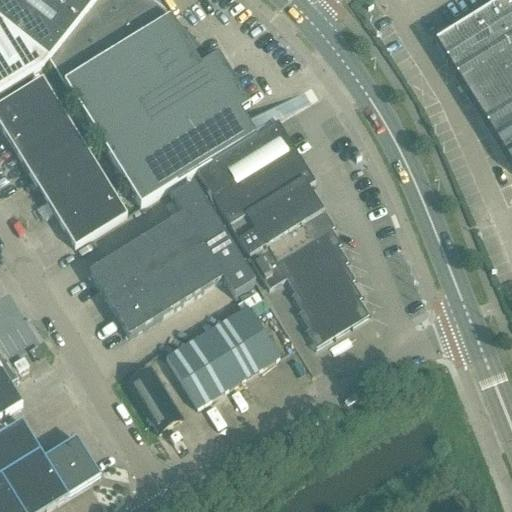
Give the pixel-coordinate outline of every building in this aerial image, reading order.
[(0,0),(0,97),(43,72),(48,64),(99,0),(0,0)] [(140,213),(196,179),(255,142),(240,117),(249,112),(218,61),(209,67),(196,48),(188,39),(171,22),(162,14),(149,4),(143,0),(99,0),(48,64),(140,213)] [(490,14),(434,48),(455,82),(479,121),(511,173),(511,5),(510,3),(509,2),(501,7),(490,14)] [(0,110),(0,133),(11,151),(63,119),(41,84),(0,110)] [(11,151),(32,185),(84,153),(63,119),(11,151)] [(255,142),(196,179),(269,295),(285,285),(294,299),(291,301),(301,317),(298,319),(308,334),(305,336),(316,354),(368,321),(359,305),(362,304),(352,288),(355,286),(345,270),(348,268),(338,252),(341,251),(331,235),(334,233),(323,215),(322,216),(308,193),(314,189),(277,128),(255,142)] [(32,185),(53,219),(105,187),(84,153),(32,185)] [(105,187),(53,219),(74,254),(126,222),(105,187)] [(182,221),(89,279),(128,343),(222,285),(233,303),(254,289),(193,191),(172,204),(182,221)] [(247,314),(165,364),(197,415),(279,365),(247,314)] [(0,370),(0,423),(22,410),(11,392),(18,388),(5,368),(0,370)] [(127,388),(158,439),(181,426),(150,374),(127,388)] [(0,511),(53,511),(90,489),(100,483),(76,444),(44,464),(21,427),(0,440),(0,511)]
